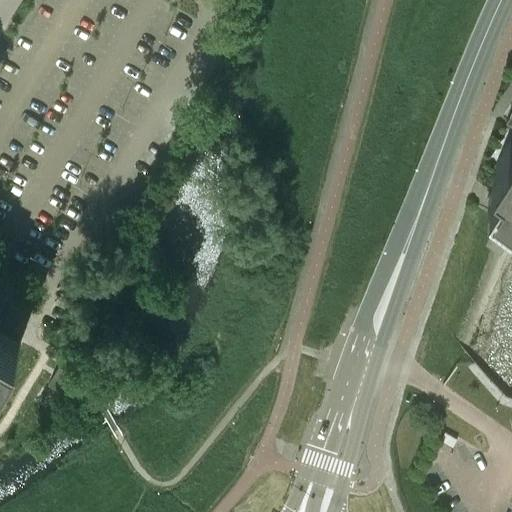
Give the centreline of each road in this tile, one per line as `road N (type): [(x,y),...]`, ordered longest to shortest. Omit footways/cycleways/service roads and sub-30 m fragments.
road 1 (tertiary): [(310,511),(496,7)]
road 2 (unknown): [(374,341),(511,416)]
